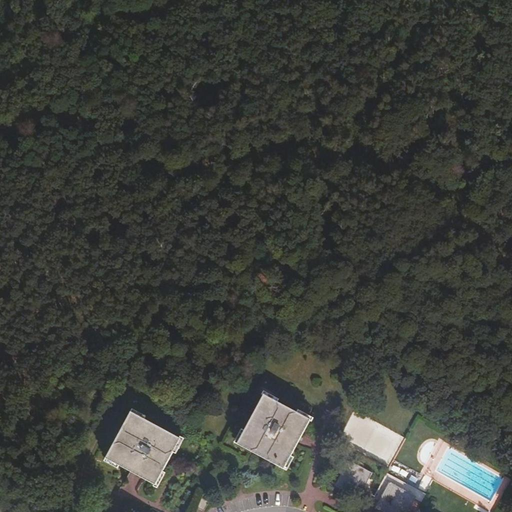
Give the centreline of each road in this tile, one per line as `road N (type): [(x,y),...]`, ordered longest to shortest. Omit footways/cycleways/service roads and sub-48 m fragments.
road 1 (track): [(0,87),(67,40),(170,5),(418,1),(466,10),(511,33)]
road 2 (track): [(511,273),(451,202),(402,171),(297,151),(147,170)]
road 3 (track): [(174,292),(169,263),(187,213),(174,186),(71,118),(0,128)]
